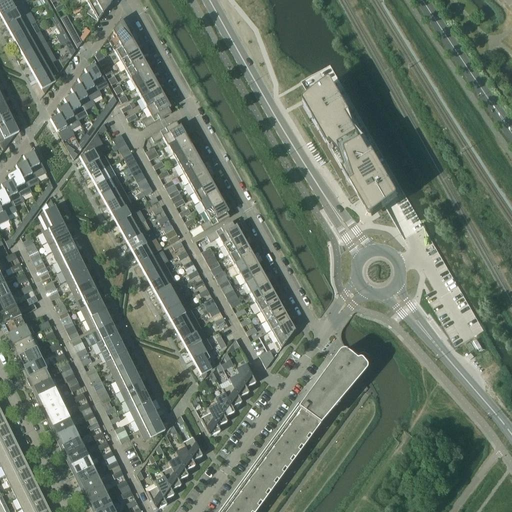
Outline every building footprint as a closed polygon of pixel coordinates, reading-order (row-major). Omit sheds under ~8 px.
[(10,0),(0,6),(0,16),(1,18),(22,6),(19,0),(10,0)] [(108,0),(94,0),(87,4),(90,9),(86,14),(97,22),(103,14),(102,14),(104,11),(105,11),(108,7),(111,3),(108,0)] [(54,10),(57,14),(66,9),(63,5),(54,10)] [(28,15),(22,6),(1,18),(6,28),(28,15)] [(53,14),(50,7),(45,10),(49,16),(53,14)] [(29,15),(28,15),(6,28),(11,37),(30,26),(34,24),(29,15)] [(77,36),(66,16),(60,19),(71,40),(77,36)] [(50,19),(54,26),(58,23),(55,17),(50,19)] [(107,40),(114,52),(132,42),(120,21),(118,25),(115,29),(113,33),(112,32),(107,40)] [(11,37),(16,46),(36,36),(30,26),(11,37)] [(60,26),(56,29),(59,35),(64,32),(60,26)] [(36,36),(16,46),(22,56),(44,43),(39,34),(36,36)] [(66,36),(61,38),(64,44),(69,42),(66,36)] [(114,52),(119,62),(138,52),(137,51),(138,50),(137,47),(135,48),(132,42),(114,52)] [(22,56),(27,65),(50,53),(44,43),(22,56)] [(67,47),(70,53),(72,57),(75,53),(71,45),(67,47)] [(94,57),(97,62),(103,58),(99,51),(94,57)] [(119,62),(124,71),(143,61),(142,60),(144,60),(144,59),(143,59),(142,57),(141,57),(138,52),(119,62)] [(27,65),(32,75),(51,64),(55,62),(50,53),(27,65)] [(103,58),(97,62),(100,68),(106,64),(103,58)] [(124,71),(130,81),(148,70),(149,69),(147,66),(146,67),(143,61),(124,71)] [(83,72),(85,74),(92,88),(94,86),(98,92),(107,87),(93,62),(88,69),(83,72)] [(51,64),(32,75),(44,95),(58,76),(51,64)] [(112,74),(108,68),(102,71),(105,77),(112,74)] [(130,81),(135,90),(153,80),(153,79),(154,78),(152,75),(151,76),(148,70),(130,81)] [(77,82),(78,84),(85,97),(88,96),(91,102),(101,97),(98,92),(94,86),(92,88),(85,74),(81,79),(77,82)] [(114,77),(107,81),(111,87),(117,83),(114,77)] [(135,90),(140,100),(159,89),(158,89),(159,88),(158,85),(156,86),(153,80),(135,90)] [(70,92),(71,94),(79,107),(81,106),(84,112),(94,107),(91,102),(88,96),(85,97),(78,84),(75,89),(70,92)] [(304,106),(299,109),(350,198),(355,195),(367,215),(381,207),(383,211),(397,200),(398,200),(398,199),(398,198),(397,198),(397,197),(395,194),(389,183),(386,185),(332,91),(335,89),(332,85),(332,84),(331,84),(330,84),(329,84),(319,92),(307,100),(305,103),(304,103),(304,104),(304,105),(304,106)] [(113,90),(116,96),(122,93),(119,87),(113,90)] [(140,100),(146,109),(164,99),(163,98),(165,97),(164,97),(163,94),(162,95),(159,89),(140,100)] [(63,102),(64,104),(72,117),(74,116),(77,122),(87,116),(84,112),(81,106),(79,107),(71,94),(68,99),(63,102)] [(118,100),(121,106),(127,102),(124,96),(118,100)] [(113,97),(106,106),(109,112),(116,102),(113,97)] [(164,99),(146,109),(150,117),(141,122),(145,129),(170,114),(168,110),(169,109),(164,99)] [(56,112),(57,114),(65,127),(67,126),(70,132),(71,132),(80,126),(77,122),(74,116),(72,117),(64,104),(61,109),(56,112)] [(109,112),(106,106),(101,114),(104,119),(109,112)] [(129,106),(120,111),(123,115),(132,110),(129,106)] [(0,117),(0,129),(13,124),(8,114),(0,117)] [(57,114),(54,119),(49,122),(56,134),(57,133),(62,143),(73,136),(71,132),(70,132),(67,126),(65,127),(57,114)] [(137,119),(134,115),(126,120),(128,124),(137,119)] [(93,124),(96,129),(102,121),(99,116),(93,124)] [(162,139),(167,147),(185,137),(185,136),(186,135),(184,132),(183,133),(180,127),(178,128),(175,123),(150,137),(153,144),(162,139)] [(13,124),(0,129),(0,147),(2,153),(17,132),(13,124)] [(92,126),(86,134),(89,139),(95,131),(92,126)] [(88,141),(85,135),(79,143),(82,149),(88,141)] [(79,159),(85,169),(104,158),(99,149),(102,147),(96,136),(80,157),(81,158),(79,159)] [(167,147),(172,157),(190,146),(191,145),(186,136),(185,137),(167,147)] [(115,146),(117,150),(126,146),(123,142),(115,146)] [(72,153),(75,158),(81,150),(78,145),(72,153)] [(172,157),(177,166),(196,156),(195,155),(197,154),(196,154),(195,151),(193,152),(190,146),(172,157)] [(22,158),(23,161),(30,175),(32,173),(35,179),(36,179),(45,174),(33,149),(27,156),(22,158)] [(144,154),(147,158),(156,153),(153,149),(144,154)] [(129,151),(120,156),(123,160),(131,155),(129,151)] [(156,153),(147,158),(149,162),(158,157),(156,153)] [(177,166),(183,175),(201,165),(200,164),(202,164),(202,163),(201,163),(197,155),(196,156),(177,166)] [(85,169),(90,178),(109,167),(104,158),(85,169)] [(15,168),(16,170),(23,184),(25,183),(28,189),(38,184),(36,179),(35,179),(32,173),(30,175),(23,161),(20,166),(15,168)] [(134,161),(126,165),(128,169),(136,165),(134,161)] [(152,168),(154,172),(163,167),(161,163),(152,168)] [(183,175),(188,185),(206,175),(206,174),(207,173),(205,170),(204,171),(201,165),(183,175)] [(90,178),(95,188),(114,177),(109,167),(90,178)] [(7,178),(9,180),(15,194),(18,193),(21,199),(21,198),(31,194),(28,189),(25,183),(23,184),(16,170),(12,175),(7,178)] [(131,175),(133,179),(141,174),(139,170),(131,175)] [(166,172),(157,177),(160,181),(168,176),(166,172)] [(188,185),(193,194),(211,184),(211,183),(212,182),(210,180),(209,180),(206,175),(188,185)] [(95,188),(100,197),(120,186),(114,177),(95,188)] [(136,184),(138,188),(147,184),(144,179),(136,184)] [(0,187),(1,190),(1,189),(8,203),(10,202),(13,208),(14,208),(23,203),(21,198),(21,199),(18,193),(15,194),(9,180),(5,185),(0,187)] [(162,187),(165,191),(174,186),(171,182),(162,187)] [(50,184),(43,194),(45,199),(53,189),(50,184)] [(193,194),(198,204),(217,194),(216,193),(218,192),(217,192),(216,189),(214,190),(211,184),(193,194)] [(100,197),(106,206),(125,196),(120,186),(100,197)] [(0,211),(1,213),(3,212),(6,218),(6,217),(16,213),(14,208),(13,208),(10,202),(8,203),(1,189),(1,190),(0,191),(0,211)] [(141,194),(144,198),(152,193),(150,189),(141,194)] [(177,191),(168,196),(170,200),(179,195),(177,191)] [(45,199),(43,194),(37,202),(40,207),(45,199)] [(198,204),(204,213),(222,203),(221,202),(223,201),(222,201),(221,198),(220,199),(217,194),(198,204)] [(106,206),(111,216),(130,205),(125,196),(106,206)] [(147,203),(149,207),(157,202),(155,198),(147,203)] [(173,205),(175,209),(184,204),(182,200),(173,205)] [(42,234),(62,224),(50,201),(46,206),(49,211),(44,214),(51,229),(42,234)] [(222,203),(204,213),(208,221),(200,226),(203,233),(228,219),(226,214),(227,213),(227,212),(228,211),(223,202),(222,203)] [(30,212),(33,217),(38,209),(36,204),(30,212)] [(111,216),(116,225),(135,215),(130,205),(111,216)] [(152,212),(154,216),(162,212),(160,208),(152,212)] [(178,215),(181,219),(190,214),(187,210),(178,215)] [(0,211),(0,226),(9,222),(6,217),(6,218),(3,212),(1,213),(0,211)] [(31,219),(28,213),(23,221),(25,227),(31,219)] [(139,213),(135,215),(116,225),(121,235),(144,222),(139,213)] [(165,217),(157,222),(159,226),(168,221),(165,217)] [(192,219),(184,224),(186,228),(195,223),(192,219)] [(144,222),(121,235),(127,244),(149,232),(144,222)] [(21,223),(16,231),(18,237),(24,229),(21,223)] [(218,239),(222,247),(241,237),(240,236),(242,235),(241,235),(240,232),(239,233),(235,227),(233,228),(231,223),(206,237),(209,244),(218,239)] [(42,234),(47,244),(67,234),(62,224),(42,234)] [(171,227),(162,231),(165,235),(173,231),(171,227)] [(127,244),(132,254),(155,241),(149,232),(127,244)] [(17,239),(14,233),(8,241),(11,247),(17,239)] [(47,244),(52,254),(71,244),(67,234),(47,244)] [(168,241),(170,245),(178,240),(176,236),(168,241)] [(222,247),(228,256),(246,246),(246,245),(247,245),(247,244),(247,245),(245,242),(244,242),(241,237),(222,247)] [(132,254),(138,265),(157,254),(157,253),(160,251),(155,241),(132,254)] [(171,248),(174,252),(182,247),(180,243),(171,248)] [(52,254),(56,263),(76,254),(71,244),(52,254)] [(25,250),(27,254),(36,250),(34,245),(25,250)] [(228,256),(233,266),(251,256),(251,255),(252,254),(250,251),(249,252),(246,246),(228,256)] [(200,254),(202,258),(211,253),(209,249),(200,254)] [(13,253),(5,258),(7,264),(16,259),(13,253)] [(138,265),(144,276),(163,265),(167,263),(161,253),(158,255),(157,254),(138,265)] [(185,253),(177,258),(179,262),(188,257),(185,253)] [(211,253),(202,258),(205,262),(214,257),(211,253)] [(56,263),(61,273),(81,263),(76,254),(56,263)] [(38,255),(30,259),(32,263),(40,259),(38,255)] [(233,266),(238,275),(257,265),(256,264),(258,264),(257,263),(256,261),(254,261),(251,256),(233,266)] [(182,267),(185,271),(193,266),(191,262),(182,267)] [(61,273),(66,283),(86,273),(81,263),(61,273)] [(217,263),(208,268),(210,272),(219,267),(217,263)] [(19,265),(10,269),(13,274),(22,270),(19,265)] [(43,265),(34,269),(36,273),(45,269),(43,265)] [(144,276),(149,285),(169,275),(163,265),(144,276)] [(238,275),(244,285),(262,274),(261,274),(263,273),(262,273),(261,270),(260,271),(257,265),(238,275)] [(196,272),(187,276),(190,280),(198,276),(196,272)] [(213,277),(215,281),(224,276),(222,272),(213,277)] [(66,283),(71,292),(90,283),(86,273),(66,283)] [(48,274),(39,279),(41,283),(50,279),(48,274)] [(244,285),(249,294),(267,284),(267,283),(268,283),(268,282),(266,280),(265,280),(262,274),(244,285)] [(15,280),(18,285),(27,281),(24,275),(15,280)] [(149,285),(155,295),(174,284),(169,275),(149,285)] [(193,286),(195,290),(203,285),(201,281),(193,286)] [(229,286),(227,282),(218,286),(220,291),(229,286)] [(71,292),(75,302),(95,292),(90,283),(71,292)] [(44,288),(46,292),(55,288),(52,284),(44,288)] [(155,295),(160,304),(179,293),(174,284),(155,295)] [(249,294),(254,304),(272,293),(273,292),(271,289),(270,290),(267,284),(249,294)] [(0,287),(0,300),(10,296),(5,285),(0,287)] [(32,292),(29,286),(21,290),(23,296),(32,292)] [(209,295),(206,291),(198,295),(200,299),(209,295)] [(233,291),(224,296),(226,300),(235,295),(233,291)] [(75,302),(80,312),(100,302),(95,292),(75,302)] [(160,304),(165,314),(184,303),(179,293),(160,304)] [(254,304),(259,313),(278,303),(277,302),(279,302),(278,301),(277,299),(276,299),(272,293),(254,304)] [(59,298),(57,294),(49,298),(51,302),(59,298)] [(0,300),(0,313),(15,307),(10,296),(0,300)] [(37,302),(35,297),(26,301),(29,307),(37,302)] [(212,300),(203,305),(205,309),(214,304),(212,300)] [(229,306),(231,310),(240,305),(238,301),(229,306)] [(80,312),(85,322),(105,312),(100,302),(80,312)] [(53,308),(55,312),(64,308),(62,303),(53,308)] [(165,314),(171,323),(190,312),(184,303),(165,314)] [(259,313),(265,323),(283,312),(284,311),(282,308),(281,309),(278,303),(259,313)] [(0,313),(0,325),(3,332),(23,322),(15,307),(0,313)] [(219,313),(217,309),(208,314),(211,318),(219,313)] [(234,315),(236,319),(245,314),(243,310),(234,315)] [(85,322),(90,333),(110,323),(105,312),(85,322)] [(171,323),(176,332),(195,321),(190,312),(171,323)] [(265,323),(270,332),(288,322),(288,321),(289,320),(287,317),(286,318),(283,312),(265,323)] [(58,317),(60,321),(69,317),(67,313),(58,317)] [(222,319),(214,323),(216,328),(224,323),(222,319)] [(251,324),(248,319),(239,324),(242,329),(251,324)] [(176,332),(181,342),(200,331),(195,321),(176,332)] [(3,332),(11,347),(30,338),(34,336),(28,324),(25,326),(23,322),(3,332)] [(47,322),(38,327),(41,332),(50,328),(47,322)] [(288,322),(270,332),(280,350),(293,332),(294,332),(288,322)] [(63,327),(65,331),(74,327),(71,323),(63,327)] [(90,333),(96,344),(116,335),(110,323),(90,333)] [(245,334),(247,338),(256,333),(254,329),(245,334)] [(181,342),(186,351),(206,341),(200,331),(181,342)] [(52,333),(44,337),(46,343),(55,339),(52,333)] [(68,337),(70,341),(78,337),(76,333),(68,337)] [(96,344),(101,354),(120,344),(116,335),(96,344)] [(215,340),(218,346),(223,343),(220,337),(215,340)] [(11,347),(16,358),(35,348),(30,338),(11,347)] [(71,344),(73,348),(82,344),(80,340),(71,344)] [(186,351),(192,361),(211,350),(206,341),(186,351)] [(60,349),(58,344),(49,348),(52,354),(60,349)] [(101,354),(105,364),(125,354),(120,344),(101,354)] [(16,358),(21,369),(41,359),(35,348),(16,358)] [(76,354),(78,358),(87,354),(85,350),(76,354)] [(211,350),(192,361),(203,380),(207,375),(205,373),(210,371),(213,366),(206,353),(211,350)] [(269,352),(258,358),(265,370),(273,359),(269,352)] [(312,390),(312,391),(311,391),(311,392),(311,393),(312,393),(312,394),(299,412),(300,413),(291,424),(292,424),(283,435),(284,436),(266,457),(267,458),(258,468),(259,469),(250,480),(251,480),(242,491),(243,492),(234,502),(234,503),(226,511),(256,511),(262,506),(261,505),(270,495),(269,494),(278,483),(277,483),(286,472),(294,461),(294,460),(318,427),(330,412),(330,413),(364,373),(364,372),(364,371),(365,371),(365,370),(365,369),(364,369),(364,368),(360,363),(359,362),(358,362),(357,361),(357,362),(356,362),(355,362),(354,362),(344,354),(343,353),(342,353),(341,353),(340,353),(339,353),(338,353),(338,354),(337,355),(336,355),(325,371),(327,373),(322,381),(319,379),(313,388),(314,389),(314,390),(313,390),(312,390)] [(105,364),(110,373),(130,364),(125,354),(105,364)] [(54,359),(57,364),(66,360),(63,355),(54,359)] [(21,369),(26,379),(46,370),(41,359),(21,369)] [(81,364),(83,368),(91,364),(89,359),(81,364)] [(110,373),(115,383),(135,373),(130,364),(110,373)] [(235,372),(237,376),(244,388),(245,390),(254,385),(255,385),(249,374),(252,372),(248,364),(235,372)] [(59,369),(62,374),(70,370),(68,365),(59,369)] [(96,373),(94,369),(85,373),(87,377),(96,373)] [(26,379),(31,389),(50,380),(45,371),(46,370),(26,379)] [(115,383),(120,393),(139,383),(135,373),(115,383)] [(73,375),(64,379),(66,384),(75,380),(73,375)] [(227,381),(230,386),(237,398),(238,399),(247,395),(248,394),(245,390),(244,388),(237,376),(227,381)] [(101,383),(99,379),(90,383),(92,387),(101,383)] [(31,389),(36,399),(55,390),(50,380),(31,389)] [(120,393),(124,402),(144,393),(139,383),(120,393)] [(80,389),(78,385),(69,389),(71,394),(80,389)] [(220,391),(223,396),(230,408),(230,407),(231,409),(240,404),(240,405),(241,404),(238,399),(237,398),(230,386),(220,391)] [(103,389),(95,393),(97,397),(106,393),(103,389)] [(36,399),(41,409),(59,399),(55,390),(36,399)] [(124,402),(129,412),(149,402),(144,393),(124,402)] [(74,399),(76,403),(85,399),(82,394),(74,399)] [(213,401),(216,406),(216,405),(222,417),(223,417),(224,419),(233,414),(231,409),(230,407),(230,408),(223,396),(213,401)] [(110,402),(108,398),(100,402),(102,407),(110,402)] [(41,409),(45,418),(64,409),(59,399),(41,409)] [(129,412),(134,422),(154,412),(149,402),(129,412)] [(78,408),(81,413),(89,409),(87,404),(78,408)] [(206,411),(209,415),(215,427),(216,427),(217,428),(226,424),(224,419),(223,417),(222,417),(216,405),(216,406),(206,411)] [(104,412),(106,416),(115,412),(113,408),(104,412)] [(45,418),(50,428),(69,419),(64,409),(45,418)] [(134,422),(139,432),(158,422),(154,412),(134,422)] [(83,418),(85,423),(94,418),(92,414),(83,418)] [(209,415),(199,420),(209,439),(209,438),(218,434),(219,434),(219,433),(217,428),(216,427),(215,427),(209,415)] [(118,418),(109,422),(111,426),(120,422),(118,418)] [(50,428),(55,438),(74,429),(69,419),(50,428)] [(158,422),(139,432),(144,442),(163,432),(158,422)] [(88,428),(90,432),(99,428),(97,423),(88,428)] [(0,426),(0,439),(10,435),(4,424),(0,426)] [(114,432),(116,436),(125,432),(123,427),(114,432)] [(55,438),(60,447),(78,438),(74,429),(55,438)] [(93,437),(95,442),(104,438),(101,433),(93,437)] [(0,439),(0,453),(15,446),(10,435),(0,439)] [(119,441),(121,446),(129,441),(127,437),(119,441)] [(60,447),(64,457),(83,448),(78,438),(60,447)] [(181,445),(184,450),(184,449),(190,461),(191,461),(192,463),(201,458),(192,439),(181,445)] [(97,447),(100,452),(108,448),(106,443),(97,447)] [(0,453),(0,466),(20,457),(15,446),(0,453)] [(64,457),(69,467),(88,458),(83,448),(64,457)] [(174,455),(176,459),(177,459),(183,471),(184,471),(185,473),(193,468),(194,468),(192,463),(191,461),(190,461),(184,449),(184,450),(174,455)] [(111,453),(102,457),(104,461),(113,457),(111,453)] [(0,466),(0,467),(5,478),(25,468),(20,457),(0,466)] [(69,467),(74,477),(92,467),(88,458),(69,467)] [(167,464),(169,469),(170,469),(176,481),(177,481),(177,482),(186,478),(187,477),(185,473),(184,471),(183,471),(177,459),(176,459),(167,464)] [(118,467),(116,462),(107,467),(109,471),(118,467)] [(74,477),(79,486),(97,477),(92,467),(74,477)] [(5,478),(10,488),(31,478),(25,468),(5,478)] [(160,474),(162,479),(163,479),(169,491),(169,490),(170,492),(179,487),(179,488),(180,487),(177,482),(177,481),(176,481),(170,469),(169,469),(160,474)] [(123,477),(120,472),(112,476),(114,481),(123,477)] [(79,486),(83,496),(102,487),(97,477),(79,486)] [(10,488),(15,499),(36,489),(31,478),(10,488)] [(153,484),(155,489),(156,488),(162,500),(163,502),(172,497),(173,497),(170,492),(169,490),(169,491),(163,479),(162,479),(153,484)] [(125,482),(116,486),(119,490),(127,486),(125,482)] [(83,496),(88,506),(107,497),(102,487),(83,496)] [(156,488),(155,489),(144,494),(148,502),(150,501),(155,511),(156,511),(165,507),(166,507),(163,502),(162,500),(156,488)] [(15,499),(21,510),(41,500),(36,489),(15,499)] [(130,491),(121,496),(123,500),(132,496),(130,491)] [(88,506),(91,511),(99,511),(111,506),(107,497),(88,506)] [(21,510),(21,511),(43,511),(47,511),(41,500),(21,510)] [(126,505),(128,510),(137,506),(135,501),(126,505)]
